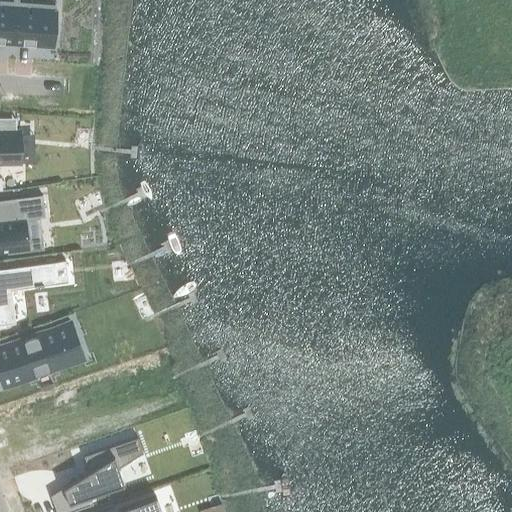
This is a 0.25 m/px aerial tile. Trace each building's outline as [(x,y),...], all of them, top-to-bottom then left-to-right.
[(0,0),(0,39),(12,40),(14,0),(0,0)] [(15,0),(14,0),(12,40),(52,43),(55,3),(15,0)] [(18,129),(0,129),(0,163),(19,163),(18,129)] [(0,252),(28,249),(25,218),(43,216),(41,195),(0,199),(0,252)] [(64,260),(0,268),(0,325),(15,323),(10,290),(55,284),(53,263),(65,262),(64,260)] [(0,346),(0,380),(2,386),(71,362),(64,343),(76,339),(70,322),(0,346)] [(45,411),(22,419),(33,450),(80,433),(74,417),(83,414),(78,400),(74,401),(69,387),(40,397),(45,411)] [(89,470),(63,487),(71,510),(92,503),(89,495),(124,483),(118,468),(143,452),(137,437),(83,455),(89,470)] [(161,511),(156,497),(118,510),(118,511),(161,511)]
